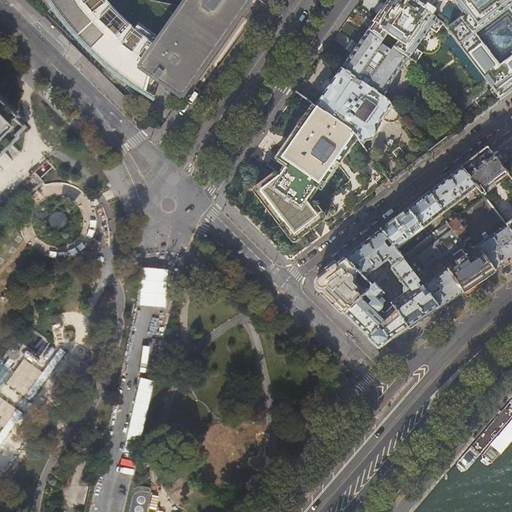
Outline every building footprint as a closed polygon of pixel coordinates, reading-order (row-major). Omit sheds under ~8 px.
[(188,0),(160,41),(149,33),(145,38),(127,21),(116,10),(111,5),(106,0),(48,0),(59,15),(66,24),(74,33),(83,41),(88,47),(101,58),(122,73),(123,71),(148,89),(155,78),(181,96),(182,95),(183,96),(250,0),(188,0)] [(414,10),(417,6),(408,0),(390,0),(385,8),(369,30),(384,40),(387,36),(391,39),(392,38),(395,40),(393,41),(397,44),(394,48),(416,63),(423,54),(415,48),(429,28),(436,33),(444,24),(431,15),(421,9),(418,13),(414,10)] [(511,0),(408,0),(417,6),(421,9),(431,15),(432,13),(429,11),(436,1),(438,2),(446,2),(447,0),(449,0),(456,4),(465,16),(447,29),(490,84),(501,99),(511,91),(511,0)] [(394,48),(384,40),(369,30),(357,47),(342,69),(389,102),(417,64),(416,63),(394,48)] [(416,63),(417,64),(453,110),(465,127),(483,113),(501,99),(490,84),(488,85),(486,82),(484,81),(482,81),(480,81),(479,82),(478,83),(477,85),(477,87),(478,88),(481,92),(477,94),(474,90),(472,89),(469,89),(466,91),(465,91),(464,93),(463,96),(464,98),(467,102),(464,104),(460,100),(459,100),(456,100),(455,100),(453,102),(453,100),(452,101),(423,64),(426,62),(423,58),(416,63)] [(417,139),(389,102),(342,69),(330,87),(316,106),(351,130),(387,178),(391,184),(410,169),(429,155),(417,139)] [(289,145),(277,161),(284,166),(279,174),(257,191),(293,239),(322,218),(326,224),(358,200),(387,178),(351,130),(316,106),(289,145)] [(447,141),(465,127),(453,110),(451,110),(445,109),(442,109),(436,110),(433,111),(428,113),(426,115),(424,117),(420,122),(418,127),(417,133),(417,139),(429,155),(447,141)] [(5,119),(7,118),(0,110),(0,144),(7,137),(6,136),(14,127),(13,127),(5,119)] [(511,128),(509,131),(487,148),(501,165),(509,159),(504,152),(511,147),(511,146),(511,128)] [(508,174),(501,165),(487,148),(476,156),(461,168),(477,188),(483,197),(486,195),(484,193),(508,174)] [(96,223),(96,218),(96,217),(95,212),(94,209),(92,204),(90,201),(87,197),(85,194),(81,191),(77,188),(70,185),(63,183),(56,183),(51,183),(47,185),(44,184),(42,183),(41,182),(40,182),(38,180),(52,168),(54,170),(55,169),(46,160),(30,175),(32,177),(14,193),(20,202),(22,204),(21,208),(20,210),(19,216),(19,222),(20,229),(21,234),(22,238),(24,241),(26,244),(32,250),(38,255),(41,256),(46,258),(52,259),(57,260),(61,259),(64,259),(70,257),(74,256),(77,254),(81,251),(84,248),(87,245),(91,240),(93,235),(95,227),(96,223)] [(477,188),(461,168),(444,181),(429,192),(444,213),(477,188)] [(420,199),(408,209),(423,229),(444,213),(429,192),(420,199)] [(501,220),(483,197),(471,206),(489,229),(501,220)] [(396,250),(423,229),(408,209),(396,218),(380,229),(396,250)] [(477,246),(479,249),(495,271),(511,261),(511,260),(511,234),(506,227),(488,239),(486,237),(483,239),(485,241),(477,246)] [(401,257),(396,250),(380,229),(362,243),(343,258),(359,273),(365,278),(377,269),(377,270),(384,264),(388,261),(392,266),(403,259),(401,257)] [(401,257),(403,259),(421,283),(430,295),(440,308),(450,301),(463,292),(447,270),(453,266),(429,235),(401,257)] [(456,264),(453,266),(447,270),(463,292),(478,282),(495,271),(479,249),(466,257),(465,256),(455,263),(456,264)] [(356,276),(359,273),(343,258),(334,265),(316,279),(315,286),(334,304),(345,315),(361,299),(365,295),(368,292),(367,290),(365,293),(363,291),(363,292),(355,284),(356,282),(356,279),(357,278),(356,276)] [(421,283),(403,259),(392,266),(391,267),(392,267),(391,270),(392,271),(405,289),(404,294),(391,304),(393,306),(409,328),(424,318),(440,308),(430,295),(426,298),(417,286),(421,283)] [(466,297),(481,287),(478,282),(463,292),(466,297)] [(373,287),(368,292),(365,295),(368,299),(364,302),(361,299),(345,315),(361,331),(378,348),(392,339),(409,328),(393,306),(386,312),(383,309),(384,307),(384,306),(383,304),(385,302),(382,299),(380,301),(379,300),(384,295),(385,295),(385,294),(375,285),(373,287)] [(0,388),(1,387),(12,372),(0,363),(0,388)] [(305,394),(298,400),(306,408),(313,401),(305,394)] [(134,488),(130,487),(124,511),(145,511),(150,490),(149,488),(144,487),(139,486),(137,487),(134,488)]
